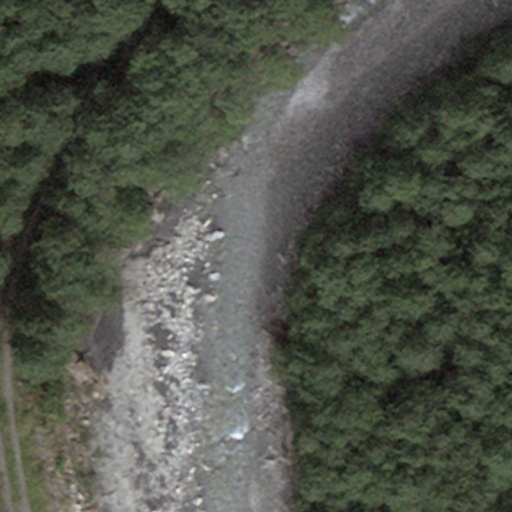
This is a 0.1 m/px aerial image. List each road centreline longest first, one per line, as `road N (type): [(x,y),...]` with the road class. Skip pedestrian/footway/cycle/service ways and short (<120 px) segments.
road 1 (track): [(143,0),(9,231),(0,318)]
road 2 (track): [(0,379),(17,511)]
